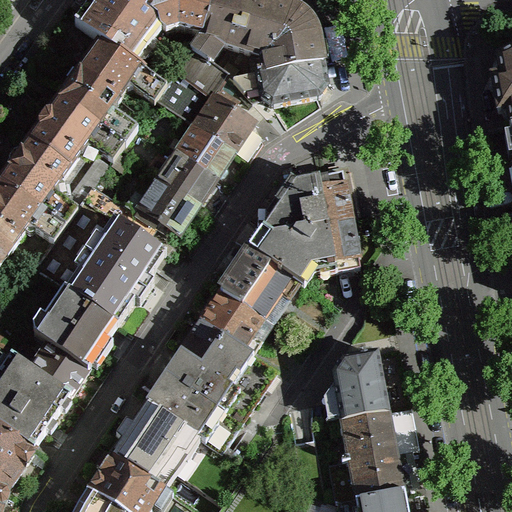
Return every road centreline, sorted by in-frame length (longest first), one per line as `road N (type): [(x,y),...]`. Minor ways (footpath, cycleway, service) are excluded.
road 1 (residential): [(387,101),(276,153),(68,466),(51,511)]
road 2 (primary): [(508,453),(431,0)]
road 3 (primary): [(387,101),(463,463)]
